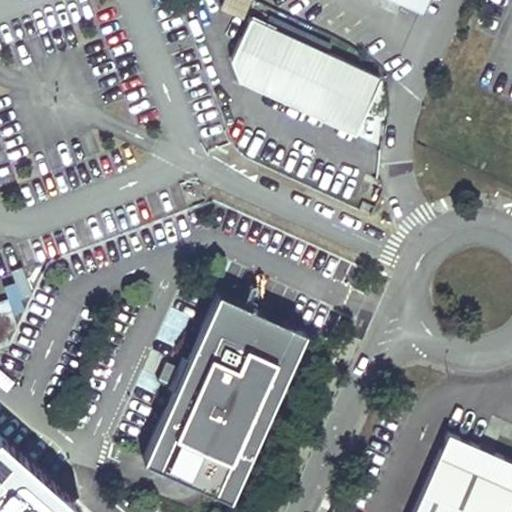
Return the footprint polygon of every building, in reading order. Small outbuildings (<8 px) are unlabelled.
[(241,17),(248,0),(221,0),(218,8),(241,17)] [(396,0),(414,8),(418,0),(396,0)] [(378,77),(263,22),(238,75),(353,130),(378,77)] [(263,411),(302,327),(215,286),(183,355),(169,385),(138,453),(224,493),(263,411)] [(169,385),(183,355),(177,352),(163,382),(169,385)] [(511,511),(511,462),(448,435),(414,511),(511,511)] [(0,511),(26,485),(0,461),(0,511)] [(325,511),(338,511),(343,504),(332,498),(325,511)]
